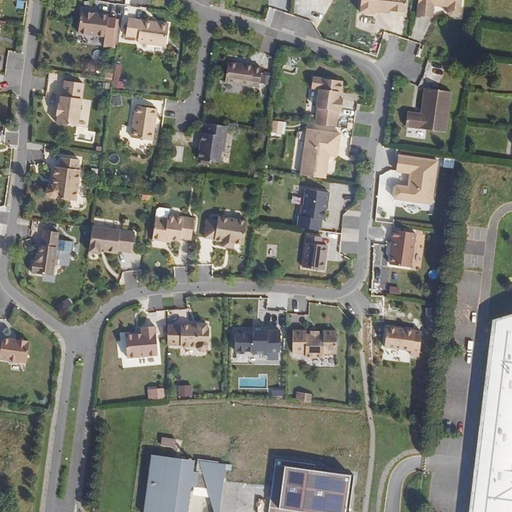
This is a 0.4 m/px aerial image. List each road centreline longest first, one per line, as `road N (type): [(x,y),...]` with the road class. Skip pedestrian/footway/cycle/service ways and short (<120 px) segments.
road 1 (residential): [(94,325),(113,303),(144,291),(333,295),(356,283),(382,92),(375,72),(215,16)]
road 2 (residential): [(38,0),(2,276),(71,339)]
road 3 (residential): [(72,511),(94,325)]
road 4 (residential): [(71,339),(48,511)]
